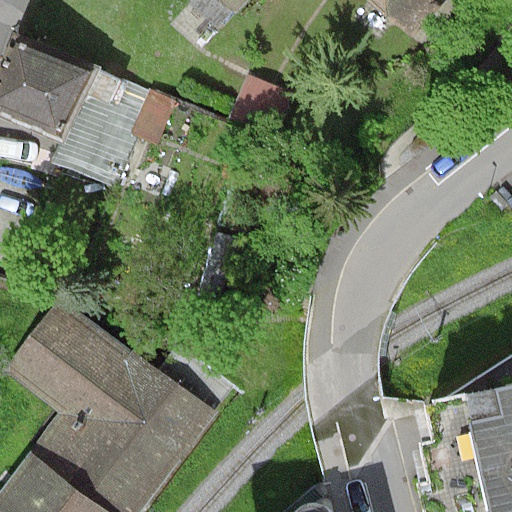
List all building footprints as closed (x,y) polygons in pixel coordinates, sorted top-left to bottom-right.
[(445,0),(376,0),(415,34),(445,0)] [(0,104),(68,133),(92,75),(19,46),(0,91),(0,104)] [(151,100),(92,75),(68,133),(58,158),(118,182),(151,100)] [(0,511),(133,511),(207,413),(62,306),(15,369),(70,409),(35,457),(0,503),(0,511)] [(511,511),(511,355),(431,404),(439,438),(423,441),(437,511),(511,511)]
